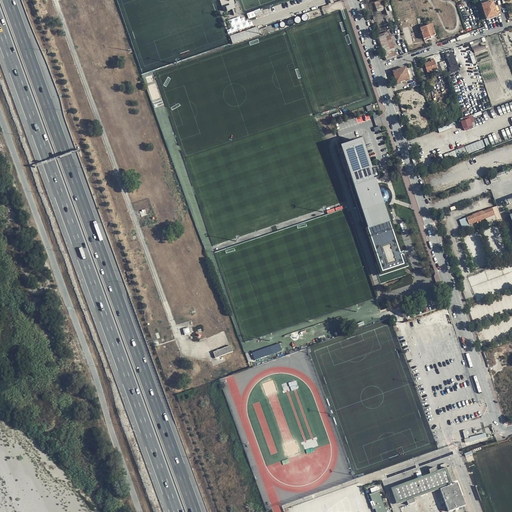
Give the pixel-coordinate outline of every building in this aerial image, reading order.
[(232,10),(238,8),(235,0),(216,0),(221,14),(228,12),(229,15),(233,14),(232,10)] [(391,32),(380,0),(373,0),(366,3),(385,61),(397,56),(391,42),(399,38),(396,30),(391,32)] [(500,0),(479,0),(487,19),(498,15),(494,3),(500,0)] [(466,1),(462,7),(467,20),(478,16),(473,4),(466,1)] [(264,31),(259,15),(255,17),(256,23),(238,29),(240,35),(247,33),(249,37),(264,31)] [(431,25),(419,29),(425,40),(436,35),(431,25)] [(444,53),(450,74),(460,71),(454,50),(444,53)] [(433,60),(423,65),(429,74),(438,69),(433,60)] [(410,79),(405,68),(392,74),(397,85),(410,79)] [(415,101),(411,93),(400,97),(404,106),(415,101)] [(464,130),(473,127),(470,119),(461,121),(464,130)] [(376,183),(361,137),(341,144),(354,188),(351,189),(384,285),(410,276),(389,213),(387,213),(384,204),(386,204),(387,202),(388,200),(388,199),(387,198),(385,197),(383,197),(381,197),(379,192),(383,190),(380,182),(376,183)] [(455,158),(485,147),(482,140),(453,151),(455,158)] [(493,205),(466,214),(470,222),(496,212),(493,205)] [(255,360),(283,350),(280,343),(252,352),(255,360)] [(231,345),(214,351),(216,358),(233,351),(231,345)] [(447,467),(443,468),(441,469),(439,464),(437,465),(439,470),(437,471),(436,467),(429,469),(431,474),(393,490),(400,509),(410,505),(411,509),(418,506),(417,501),(437,493),(443,511),(452,511),(462,508),(447,467)] [(388,511),(380,490),(371,494),(378,511),(388,511)]
